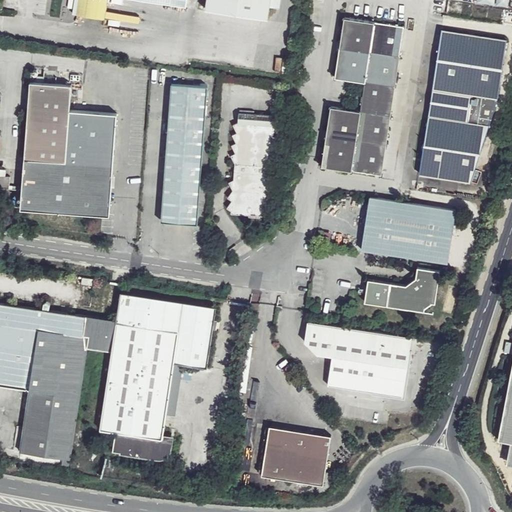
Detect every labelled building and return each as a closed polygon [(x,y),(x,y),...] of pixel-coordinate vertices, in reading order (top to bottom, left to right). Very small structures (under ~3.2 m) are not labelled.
[(108,0),(79,0),(78,13),(105,18),(108,0)] [(208,0),(208,9),(269,18),(271,6),(281,8),(282,0),(208,0)] [(320,165),(380,174),(405,26),(344,17),(334,77),(364,82),(359,111),(330,106),(320,165)] [(498,96),(506,38),(442,29),(425,139),(421,145),(424,150),(420,171),(470,179),(498,96)] [(112,165),(66,162),(69,109),(70,85),(30,82),(20,207),(107,215),(112,165)] [(198,222),(206,85),(170,83),(162,220),(198,222)] [(116,112),(69,109),(66,162),(112,165),(116,112)] [(230,215),(265,218),(265,216),(270,212),(266,205),(271,202),(267,195),(272,192),(268,182),(268,166),(274,158),(269,156),(275,149),(270,145),(275,138),(271,135),(277,128),(272,123),(272,117),(237,114),(237,122),(231,126),(236,134),(231,137),(234,145),(230,147),(234,154),(229,157),(233,162),(232,181),(227,184),(232,193),(225,199),(230,203),(225,210),(230,212),(230,215)] [(285,170),(293,170),(294,161),(286,160),(285,170)] [(9,176),(3,176),(0,175),(0,187),(8,188),(9,176)] [(282,203),(289,204),(291,191),(284,190),(282,203)] [(361,250),(448,263),(456,210),(370,196),(361,250)] [(391,283),(388,299),(430,305),(432,304),(435,304),(440,271),(419,267),(416,285),(413,287),(391,283)] [(365,302),(387,306),(388,299),(391,283),(369,279),(365,302)] [(119,453),(126,454),(161,298),(121,292),(111,352),(98,430),(99,430),(107,431),(115,433),(112,451),(119,453)] [(116,319),(49,308),(50,302),(49,298),(45,301),(44,308),(0,300),(0,384),(28,389),(19,451),(62,458),(61,464),(68,466),(69,459),(86,348),(111,352),(116,319)] [(161,298),(126,454),(155,459),(158,440),(162,440),(163,434),(173,364),(206,368),(216,307),(161,298)] [(430,305),(388,299),(387,306),(426,312),(426,308),(430,305)] [(390,394),(405,382),(412,336),(309,322),(306,342),(317,354),(333,357),(328,386),(390,394)] [(511,357),(496,438),(510,441),(506,460),(511,461),(511,357)] [(403,396),(405,382),(390,394),(403,396)] [(263,475),(323,484),(331,435),(271,425),(263,475)] [(99,430),(96,447),(104,448),(107,431),(99,430)] [(155,459),(126,454),(125,456),(160,461),(162,461),(166,460),(168,457),(170,455),(171,451),(173,437),(163,434),(162,440),(158,440),(155,459)]
